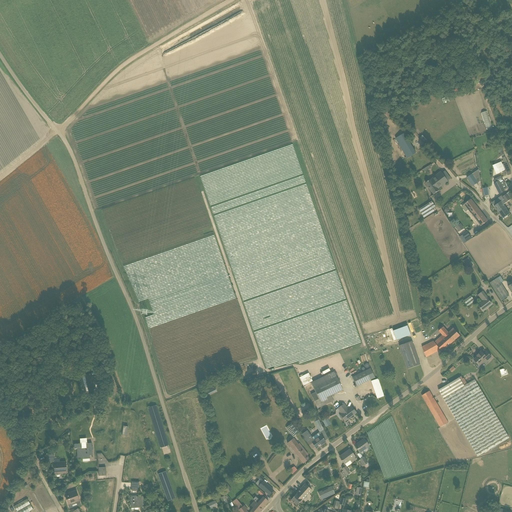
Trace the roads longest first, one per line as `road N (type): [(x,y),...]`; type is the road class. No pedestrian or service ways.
road 1 (unclassified): [(196,511),(137,322),(73,156),(0,53)]
road 2 (track): [(367,420),(335,360),(264,372),(197,177)]
road 3 (track): [(344,0),(421,322)]
road 4 (unclassified): [(271,505),(316,458),(511,304)]
road 5 (track): [(233,0),(131,59),(0,179)]
